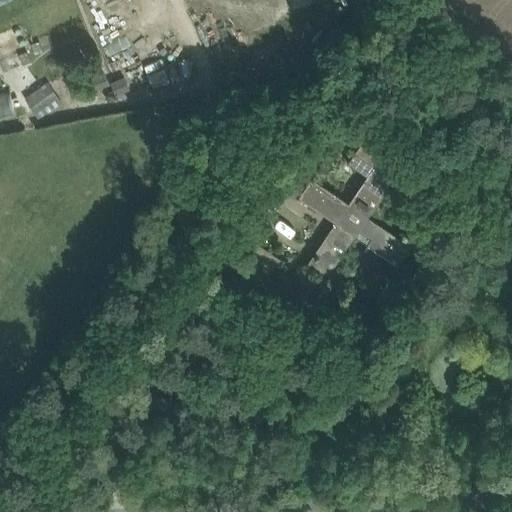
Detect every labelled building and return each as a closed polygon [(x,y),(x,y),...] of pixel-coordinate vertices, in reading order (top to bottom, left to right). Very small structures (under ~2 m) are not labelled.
[(38,42),(31,45),(35,54),(42,52),(38,42)] [(27,51),(20,54),(23,64),(30,61),(27,51)] [(110,83),(104,70),(86,78),(91,91),(110,83)] [(123,76),(110,81),(115,94),(128,89),(123,76)] [(47,81),(24,97),(37,116),(60,100),(47,81)] [(398,263),(409,247),(412,244),(368,214),(409,149),(369,124),(345,161),(365,173),(345,200),(308,176),(303,183),(299,190),(343,217),(326,245),(322,242),(308,262),(327,274),(358,228),(372,237),(364,248),(364,249),(368,243),(398,263)]
